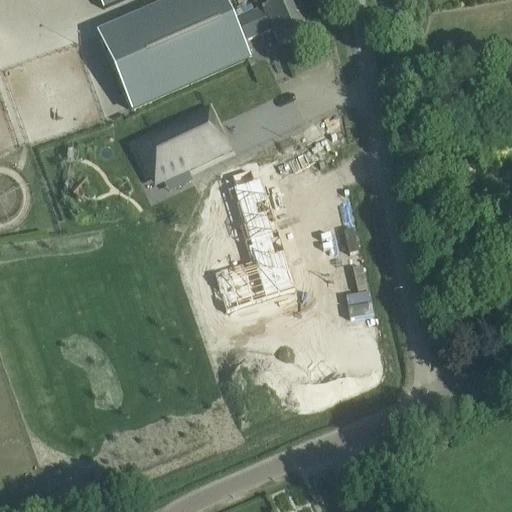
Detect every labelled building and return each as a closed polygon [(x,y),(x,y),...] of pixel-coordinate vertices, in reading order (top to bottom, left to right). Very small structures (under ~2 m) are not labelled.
[(98,0),(103,9),(123,0),(98,0)] [(248,59),(222,0),(184,0),(100,37),(131,110),(248,59)] [(311,34),(295,0),(282,0),(252,13),(253,15),(236,23),(245,42),(274,28),(282,46),(311,34)] [(208,111),(133,143),(148,175),(155,172),(160,182),(220,156),(215,145),(222,142),(208,111)] [(293,289),(256,179),(226,190),(221,192),(222,197),(228,195),(233,209),(221,212),(227,229),(239,225),(251,261),(211,275),(224,314),(293,289)]
